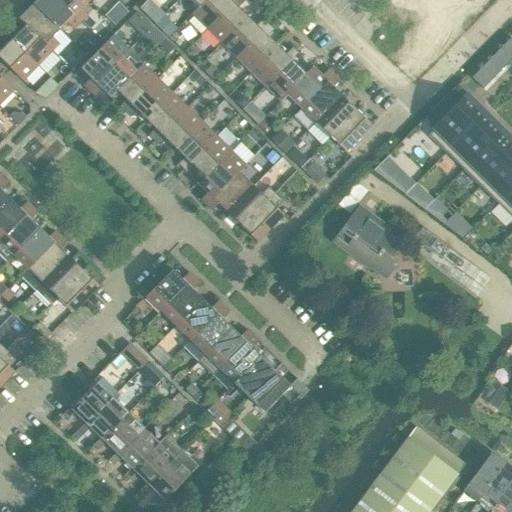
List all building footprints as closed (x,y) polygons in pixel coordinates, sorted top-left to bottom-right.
[(80,22),(57,0),(36,0),(32,4),(59,30),(66,23),(73,30),(80,22)] [(88,1),(86,0),(57,0),(80,22),(87,15),(80,8),(88,1)] [(191,15),(206,0),(189,0),(197,7),(191,14),(191,15)] [(206,29),(234,0),(206,0),(191,15),(206,29)] [(220,44),(247,17),(238,8),(244,1),(242,0),(234,0),(206,29),(220,44)] [(59,30),(32,4),(18,19),(51,52),(59,44),(52,38),(59,30)] [(235,58),(268,25),(262,19),(256,26),(247,17),(220,44),(235,58)] [(51,52),(18,19),(17,20),(24,26),(16,35),(9,28),(4,33),(37,66),(51,52)] [(250,72),(276,46),(267,37),(273,30),(268,25),(235,58),(250,72)] [(37,66),(4,33),(0,37),(0,40),(5,46),(0,50),(0,59),(22,81),(37,66)] [(88,91),(121,57),(106,42),(80,69),(89,79),(83,86),(88,91)] [(511,51),(504,44),(499,49),(510,61),(511,58),(511,51)] [(265,87),(297,54),(292,48),(285,55),(276,46),(250,72),(265,87)] [(499,49),(493,55),(505,66),(510,61),(499,49)] [(286,94),(312,68),(311,67),(304,74),(296,66),(303,59),(297,54),(265,87),(280,102),(287,95),(286,94)] [(493,55),(487,61),(499,72),(505,66),(493,55)] [(110,98),(142,65),(142,64),(135,71),(121,57),(88,91),(94,96),(101,90),(110,98)] [(487,61),(482,67),(493,78),(499,72),(487,61)] [(124,113),(157,79),(142,65),(110,98),(110,99),(117,92),(125,100),(119,107),(124,113)] [(482,67),(476,72),(488,84),(493,78),(482,67)] [(300,109),(333,75),(328,70),(321,77),(312,68),(286,94),(287,95),(300,109)] [(476,72),(471,78),(482,89),(488,84),(476,72)] [(315,123),(341,96),(332,87),(339,81),(333,75),(300,109),(315,123)] [(0,104),(13,91),(0,77),(0,104)] [(145,120),(172,94),(157,79),(124,113),(130,118),(136,111),(145,120)] [(153,141),(186,108),(172,94),(145,120),(154,129),(148,136),(153,141)] [(323,144),(356,111),(341,96),(315,123),(323,131),(316,138),(323,144)] [(464,99),(434,128),(452,146),(481,116),(464,99)] [(175,149),(201,122),(186,108),(153,141),(159,147),(165,140),(175,149)] [(345,152),(371,126),(356,111),(323,144),(329,150),(336,143),(345,152)] [(481,116),(452,146),(469,163),(499,133),(481,116)] [(183,170),(216,137),(201,122),(175,149),(184,158),(177,165),(183,170)] [(511,146),(499,133),(469,163),(486,180),(511,153),(511,146)] [(197,184),(230,151),(216,137),(183,170),(188,176),(195,169),(203,177),(197,184)] [(205,206),(238,172),(224,159),(231,152),(230,151),(197,184),(206,193),(200,200),(205,206)] [(511,153),(486,180),(504,196),(511,187),(511,153)] [(316,184),(324,175),(312,163),(304,172),(316,184)] [(226,213),(253,186),(238,172),(205,206),(211,211),(217,204),(226,213)] [(0,209),(10,200),(1,191),(7,184),(2,179),(0,180),(0,209)] [(241,227),(274,194),(267,188),(261,195),(253,186),(226,213),(241,227)] [(256,242),(282,216),(274,207),(280,200),(274,194),(241,227),(256,242)] [(0,239),(31,207),(26,202),(19,209),(10,200),(0,209),(0,239)] [(0,242),(13,255),(39,229),(30,220),(37,213),(31,207),(0,239),(0,242)] [(399,245),(373,225),(372,227),(366,223),(371,216),(358,207),(332,242),(369,269),(382,251),(390,257),(399,245)] [(21,276),(60,236),(55,231),(48,237),(39,229),(13,255),(27,269),(20,276),(21,276)] [(35,291),(68,257),(59,248),(66,241),(60,236),(21,276),(35,291)] [(50,305),(83,271),(68,257),(35,291),(44,298),(50,305)] [(161,312),(193,278),(188,273),(181,280),(171,270),(145,297),(161,312)] [(72,313),(98,286),(83,271),(50,305),(57,298),(72,313)] [(175,326),(201,299),(192,291),(199,284),(193,278),(161,312),(175,326)] [(190,340),(223,307),(217,301),(210,308),(201,299),(175,326),(190,340)] [(197,362),(230,328),(221,319),(228,312),(223,307),(190,340),(183,347),(197,362)] [(51,334),(39,322),(33,329),(45,340),(51,334)] [(219,369),(252,335),(246,330),(239,337),(230,328),(197,362),(212,376),(219,369)] [(233,383),(259,357),(250,348),(257,341),(252,335),(219,369),(233,383)] [(0,386),(14,372),(5,364),(11,357),(5,350),(0,355),(0,386)] [(248,397),(274,371),(259,357),(233,383),(248,397)] [(263,413),(289,386),(274,371),(248,397),(263,413)] [(80,433),(113,400),(111,399),(117,393),(101,378),(71,408),(70,407),(62,415),(67,420),(75,412),(85,423),(77,430),(80,433)] [(95,447),(127,414),(113,400),(80,433),(82,435),(90,427),(101,438),(93,446),(95,447)] [(110,462),(143,429),(127,414),(95,447),(98,450),(105,442),(116,453),(108,461),(110,462)] [(428,511),(464,465),(415,427),(351,511),(428,511)] [(125,478),(166,436),(166,435),(157,444),(143,429),(110,462),(113,465),(121,457),(131,468),(124,476),(125,478)] [(141,493),(182,451),(166,436),(125,478),(128,481),(136,473),(147,483),(139,491),(141,493)] [(164,500),(189,475),(197,466),(182,451),(141,493),(144,496),(152,488),(164,500)] [(477,501),(505,463),(491,453),(463,492),(477,501)] [(490,510),(511,479),(511,468),(505,463),(477,501),(490,510)] [(491,511),(507,511),(511,506),(511,479),(490,510),(491,511)]
